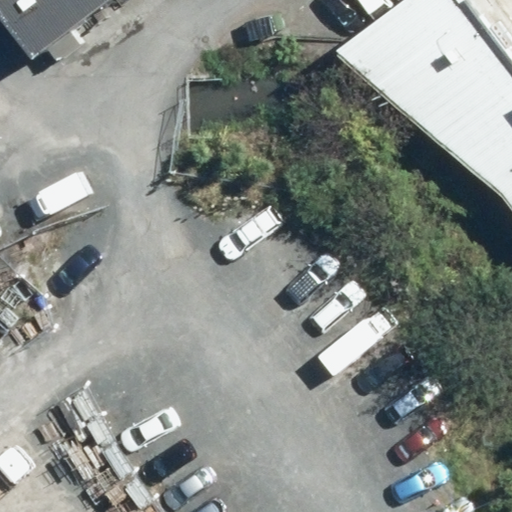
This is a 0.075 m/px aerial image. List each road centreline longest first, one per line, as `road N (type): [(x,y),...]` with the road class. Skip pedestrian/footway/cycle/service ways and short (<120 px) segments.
road 1 (track): [(154,160),(209,380),(321,511)]
road 2 (unknown): [(183,275),(0,389)]
